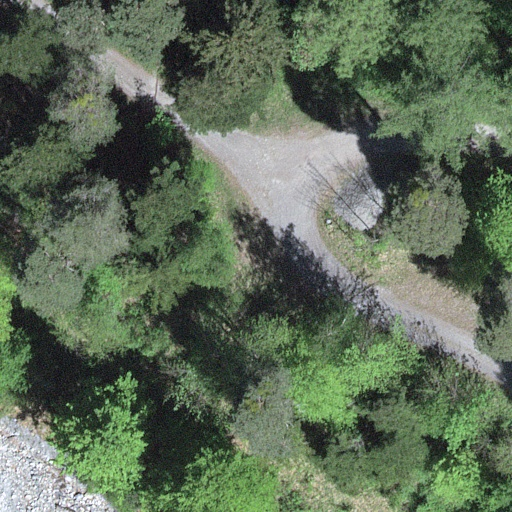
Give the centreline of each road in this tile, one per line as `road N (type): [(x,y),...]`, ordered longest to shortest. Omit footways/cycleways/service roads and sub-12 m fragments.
road 1 (track): [(511,140),(411,133),(276,169),(7,0)]
road 2 (track): [(276,169),(304,229),(352,295),(511,375)]
